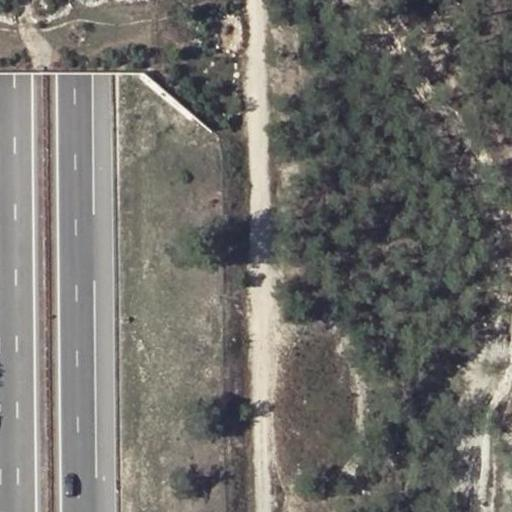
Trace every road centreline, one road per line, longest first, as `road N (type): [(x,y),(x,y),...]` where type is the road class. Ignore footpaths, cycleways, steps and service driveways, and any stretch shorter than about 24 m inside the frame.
road 1 (track): [(265,511),(251,0)]
road 2 (motorway): [(4,0),(12,511)]
road 3 (motorway): [(82,511),(77,0)]
